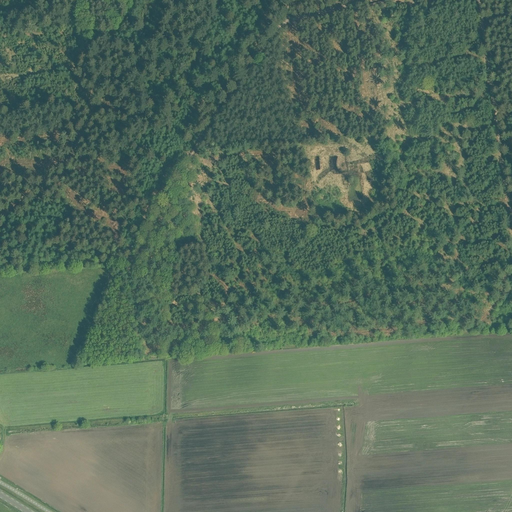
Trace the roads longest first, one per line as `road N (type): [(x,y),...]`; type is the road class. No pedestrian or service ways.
road 1 (track): [(375,0),(279,25),(197,143),(134,256),(0,269)]
road 2 (track): [(479,0),(511,213)]
